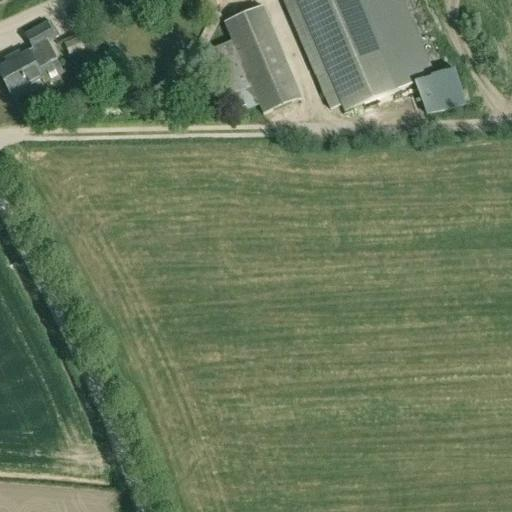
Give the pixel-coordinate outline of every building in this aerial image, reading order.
[(358,0),(282,0),(330,112),(342,108),(345,115),(398,93),(358,0)] [(65,3),(53,7),(60,34),(72,30),(65,3)] [(263,116),(300,100),(261,8),(224,24),(263,116)] [(56,42),(47,26),(26,38),(35,52),(0,71),(0,74),(13,98),(43,81),(38,72),(57,61),(48,46),(56,42)] [(126,109),(128,99),(112,96),(110,106),(126,109)]
